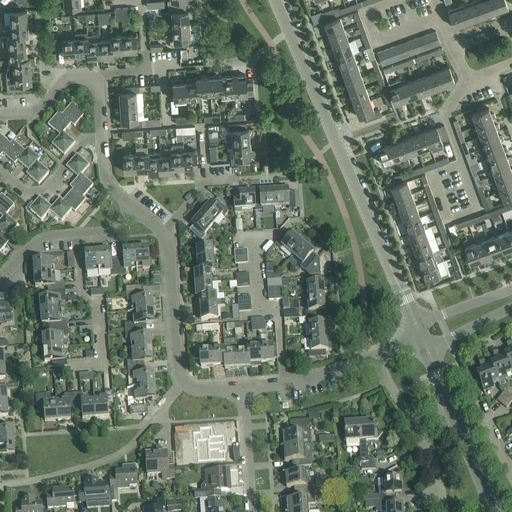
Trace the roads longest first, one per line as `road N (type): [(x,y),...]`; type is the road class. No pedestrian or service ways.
road 1 (unclassified): [(414,322),(275,0)]
road 2 (unclassified): [(494,511),(426,349)]
road 3 (residential): [(445,511),(434,464),(376,355)]
road 4 (residential): [(0,276),(43,236),(107,230),(135,207)]
road 5 (residential): [(179,383),(163,232)]
road 6 (residential): [(376,355),(305,381),(241,387)]
road 7 (residential): [(101,137),(83,139),(41,189),(21,192),(0,172)]
road 8 (residential): [(462,163),(478,209),(447,220),(430,174)]
road 9 (residential): [(250,511),(241,387)]
